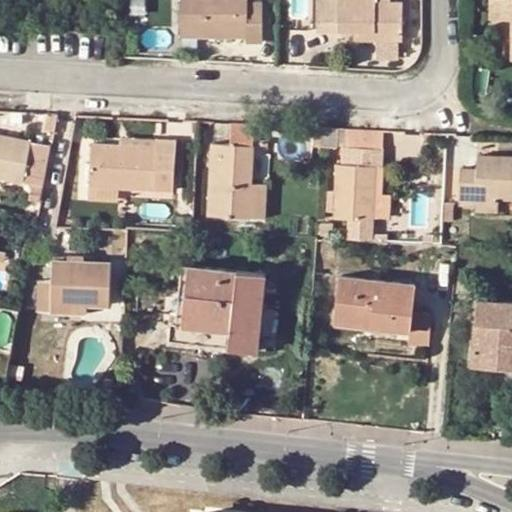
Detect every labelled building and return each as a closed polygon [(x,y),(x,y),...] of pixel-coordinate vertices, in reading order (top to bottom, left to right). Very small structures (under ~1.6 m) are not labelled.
[(245,0),(178,0),(178,35),(207,36),(245,37),(245,42),(259,42),(261,2),(245,2),(245,0)] [(315,0),(315,30),(352,30),(372,30),(372,38),(401,38),(401,1),(376,0),(315,0)] [(490,0),(491,19),(504,20),(504,0),(490,0)] [(245,45),(245,42),(245,37),(207,36),(207,44),(245,45)] [(250,182),(255,125),(232,124),(231,144),(209,143),(206,215),(261,218),(264,183),(250,182)] [(343,130),(320,128),(319,147),(342,148),(342,136),(343,130)] [(0,135),(0,178),(0,179),(19,182),(27,141),(0,135)] [(342,136),(342,148),(381,150),(382,139),(342,136)] [(119,145),(154,147),(154,139),(120,137),(119,145)] [(124,189),(172,191),(174,140),(154,139),(154,147),(119,145),(90,144),(88,187),(124,189)] [(27,141),(19,182),(41,186),(49,145),(27,141)] [(341,163),(334,163),(332,217),(348,218),(348,237),(372,239),(373,215),(375,167),(379,167),(381,150),(342,148),(341,163)] [(511,199),(511,157),(478,156),(477,168),(461,168),(460,181),(459,204),(476,205),(476,198),(498,199),(511,199)] [(377,196),(379,167),(375,167),(373,215),(387,216),(389,197),(377,196)] [(124,196),(124,189),(88,187),(87,195),(124,196)] [(393,228),(376,226),(375,239),(392,240),(393,228)] [(315,227),(314,237),(314,240),(327,241),(328,227),(315,227)] [(51,260),(48,311),(85,314),(85,304),(107,305),(109,263),(51,260)] [(263,274),(187,266),(181,324),(168,323),(167,340),(202,343),(204,326),(228,329),(227,346),(256,348),(263,274)] [(339,276),(334,323),(408,332),(406,346),(426,348),(430,314),(410,312),(414,285),(339,276)] [(511,360),(511,302),(478,300),(473,367),(496,369),(497,360),(511,360)] [(202,343),(227,346),(228,329),(204,326),(202,343)] [(511,381),(511,360),(497,360),(496,369),(495,380),(511,381)]
